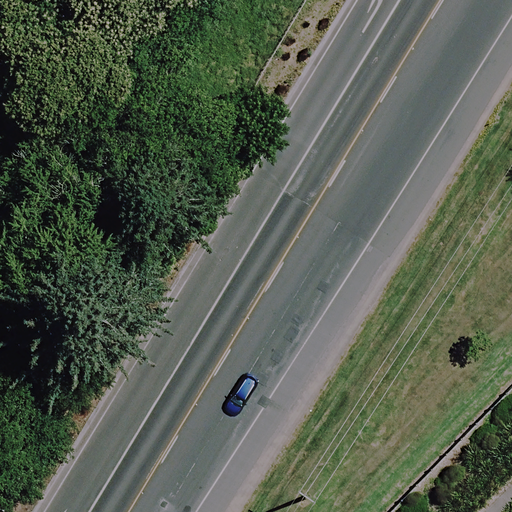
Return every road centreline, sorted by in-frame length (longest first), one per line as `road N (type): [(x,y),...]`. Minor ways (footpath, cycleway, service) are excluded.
road 1 (primary): [(150,511),(365,156)]
road 2 (primary): [(365,156),(467,0)]
road 3 (primary): [(365,156),(421,52),(424,0)]
